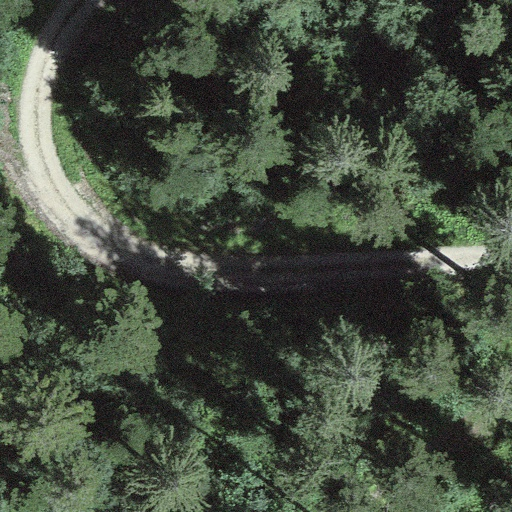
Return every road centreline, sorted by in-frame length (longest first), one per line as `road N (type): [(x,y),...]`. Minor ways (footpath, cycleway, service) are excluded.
road 1 (track): [(511,271),(237,267),(139,253),(81,213),(47,166),(42,104),(79,25),(102,0)]
road 2 (track): [(356,511),(511,389)]
